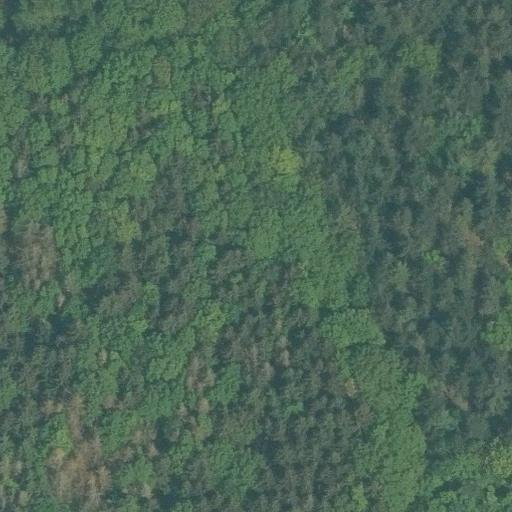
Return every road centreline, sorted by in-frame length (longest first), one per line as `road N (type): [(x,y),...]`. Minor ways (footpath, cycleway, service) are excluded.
road 1 (track): [(428,511),(214,0)]
road 2 (track): [(162,0),(0,69)]
